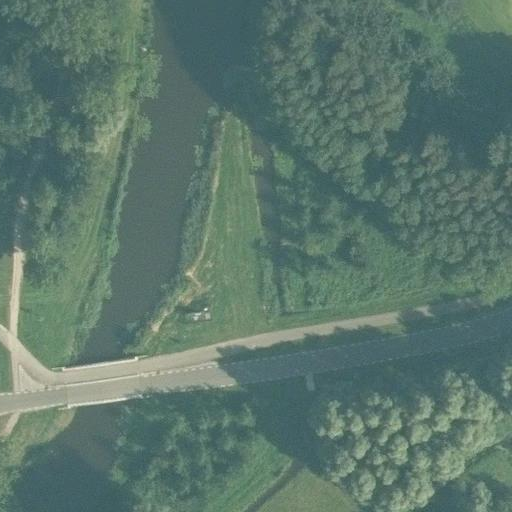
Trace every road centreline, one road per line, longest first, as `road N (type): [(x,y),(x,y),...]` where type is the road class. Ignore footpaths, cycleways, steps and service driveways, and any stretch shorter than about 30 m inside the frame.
road 1 (tertiary): [(0,403),(304,363),(511,317)]
road 2 (unknown): [(80,0),(18,220),(17,401),(0,441)]
road 3 (unknown): [(299,332),(310,388),(427,372),(511,346)]
